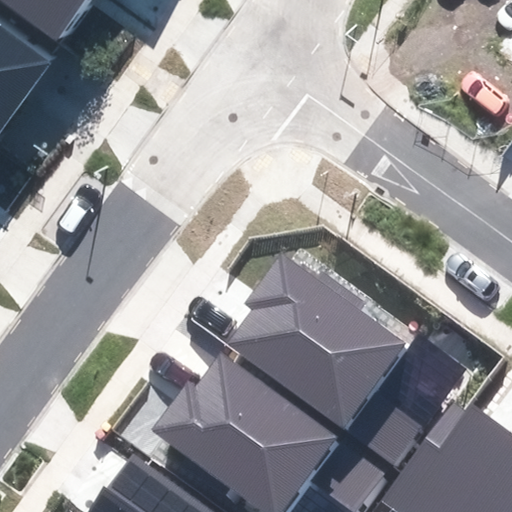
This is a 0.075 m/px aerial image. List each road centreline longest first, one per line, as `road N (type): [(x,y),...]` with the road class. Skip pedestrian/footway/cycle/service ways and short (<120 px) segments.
road 1 (residential): [(0,408),(255,60)]
road 2 (residential): [(255,60),(511,241)]
